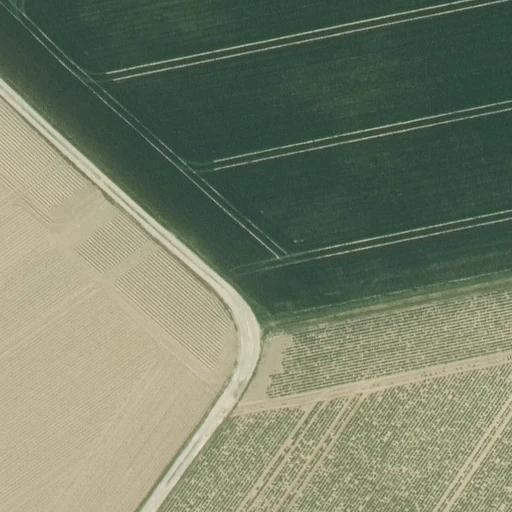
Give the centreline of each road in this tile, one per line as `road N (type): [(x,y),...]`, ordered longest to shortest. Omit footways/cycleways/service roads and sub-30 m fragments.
road 1 (track): [(150,511),(243,379),(254,332),(230,296),(0,86)]
road 2 (track): [(254,332),(511,279)]
